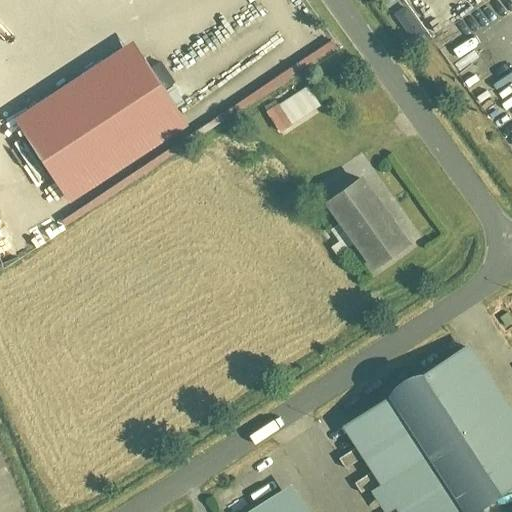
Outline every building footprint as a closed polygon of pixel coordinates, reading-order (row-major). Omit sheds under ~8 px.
[(125,46),(6,121),(60,206),(179,131),(125,46)] [(263,109),(274,131),(318,109),(307,87),(263,109)] [(354,180),(317,208),(370,276),(407,247),(354,180)] [(479,511),(511,490),(511,420),(462,348),(335,434),(388,511),(479,511)] [(299,511),(285,490),(249,511),(299,511)]
